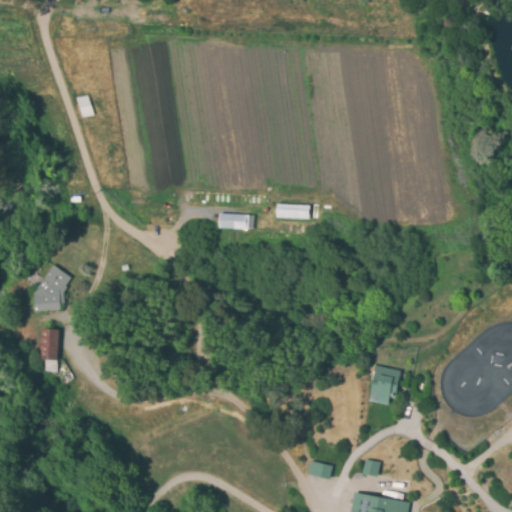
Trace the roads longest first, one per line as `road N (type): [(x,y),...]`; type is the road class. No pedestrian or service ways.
road 1 (track): [(335,511),(380,431),(436,443),(499,511)]
road 2 (track): [(143,511),(185,475),(279,511)]
